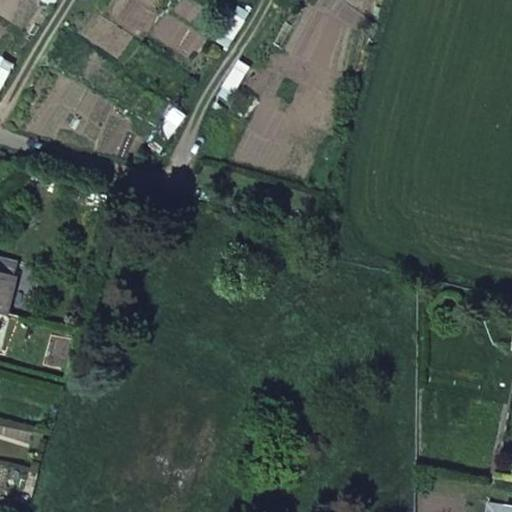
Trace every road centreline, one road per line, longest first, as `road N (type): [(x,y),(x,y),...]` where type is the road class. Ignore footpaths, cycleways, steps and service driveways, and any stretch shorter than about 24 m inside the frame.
road 1 (track): [(0,136),(169,179),(268,0)]
road 2 (track): [(0,111),(69,0)]
